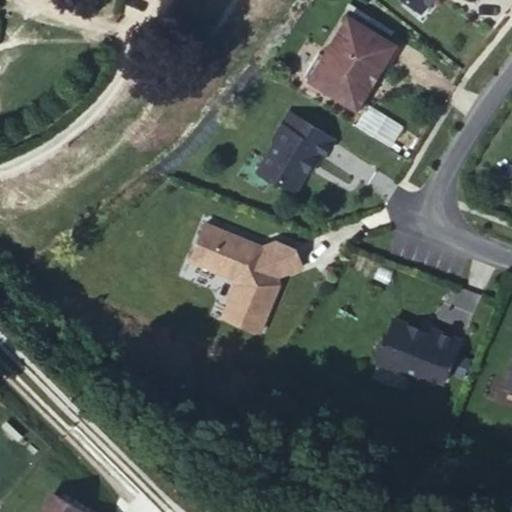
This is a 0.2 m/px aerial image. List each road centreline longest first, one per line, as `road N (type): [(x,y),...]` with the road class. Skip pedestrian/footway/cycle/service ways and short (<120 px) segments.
road 1 (residential): [(511,68),(448,151),(435,185),(442,220),(478,248),(511,259)]
road 2 (residential): [(170,511),(0,339)]
road 3 (residential): [(0,165),(61,136),(103,88),(156,0)]
